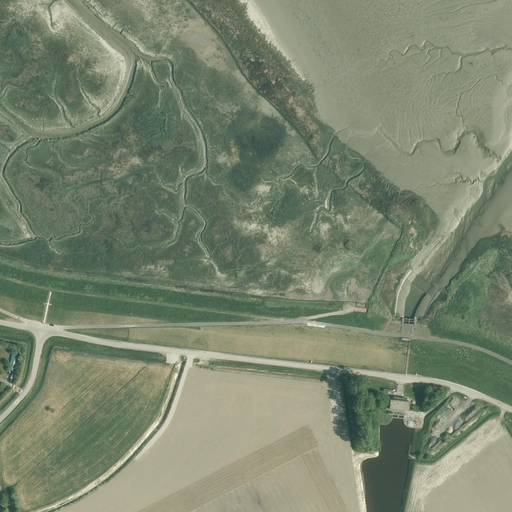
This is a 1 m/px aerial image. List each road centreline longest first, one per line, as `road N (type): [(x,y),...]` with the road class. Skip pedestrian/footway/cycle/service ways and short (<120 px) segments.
road 1 (unclassified): [(511,409),(436,381),(42,329)]
road 2 (track): [(302,322),(0,277)]
